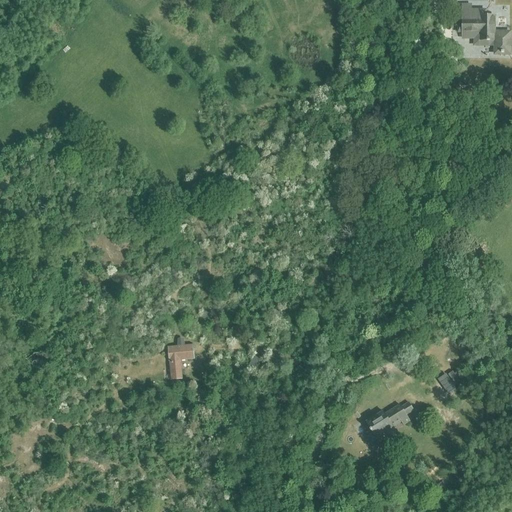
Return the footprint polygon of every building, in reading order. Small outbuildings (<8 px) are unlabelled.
[(493,53),(509,53),(509,34),(493,34),(493,17),(484,17),(484,11),(462,11),(462,26),(458,26),(458,33),(462,33),(478,33),(478,40),(493,40),(493,53)] [(180,361),(194,360),(193,345),(168,348),(171,381),(182,380),(180,361)] [(260,359),(254,356),(249,365),(255,368),(260,359)] [(448,375),(455,385),(459,381),(452,372),(448,375)] [(402,404),(385,415),(389,422),(388,422),(390,425),(391,424),(395,431),(420,415),(422,418),(428,415),(425,409),(432,404),(427,396),(420,401),(418,398),(404,408),(402,404)]
